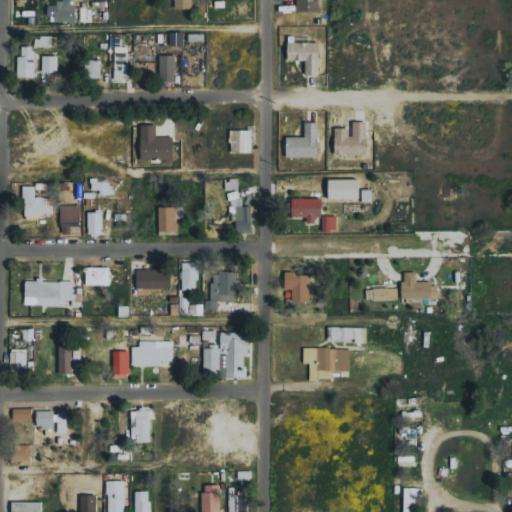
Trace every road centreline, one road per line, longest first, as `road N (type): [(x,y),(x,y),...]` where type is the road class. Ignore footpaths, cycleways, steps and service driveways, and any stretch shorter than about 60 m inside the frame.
road 1 (residential): [(511,246),(0,251)]
road 2 (residential): [(268,98),(267,511)]
road 3 (residential): [(365,392),(0,396)]
road 4 (residential): [(2,101),(268,98)]
road 5 (residential): [(511,94),(268,98)]
road 6 (residential): [(365,392),(511,391)]
